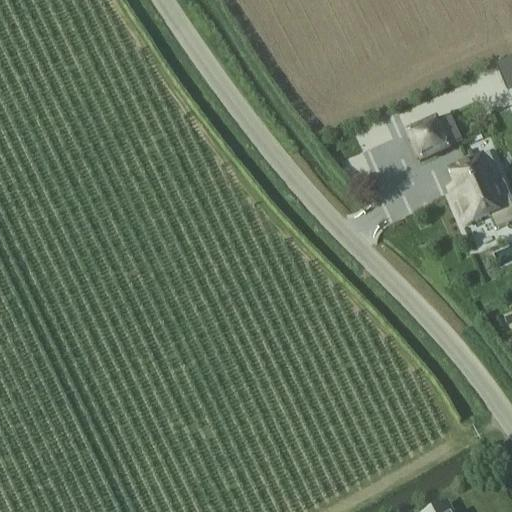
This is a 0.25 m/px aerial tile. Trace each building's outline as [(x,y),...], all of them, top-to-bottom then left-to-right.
[(511,59),(494,68),(505,94),(511,91),(511,93),(511,59)] [(382,116),(352,131),(363,152),(342,162),(352,182),(373,171),(364,154),(393,139),(382,116)] [(460,147),(448,119),(408,137),(420,165),(460,147)] [(463,230),(503,212),(491,183),(483,186),(473,162),(447,173),(458,197),(450,200),(463,230)] [(435,177),(382,187),(388,218),(426,211),(423,192),(438,189),(435,177)]
